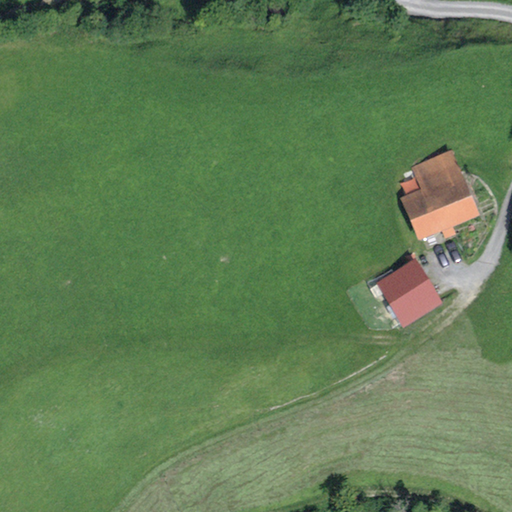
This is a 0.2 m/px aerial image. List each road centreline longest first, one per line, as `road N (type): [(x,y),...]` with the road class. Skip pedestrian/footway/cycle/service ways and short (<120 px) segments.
road 1 (track): [(121,511),(146,481),(183,456),(345,385),(398,352),(477,283)]
road 2 (track): [(442,511),(372,486),(270,511)]
